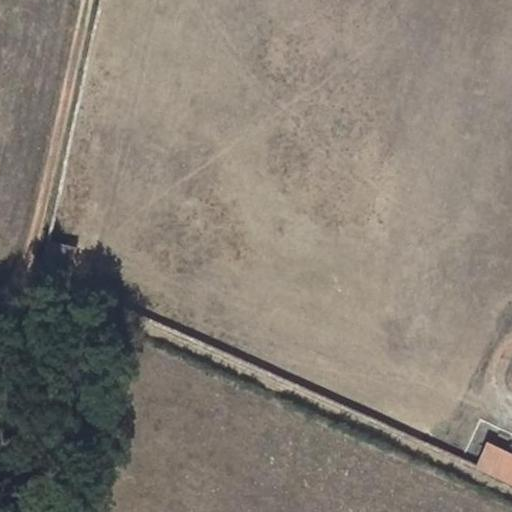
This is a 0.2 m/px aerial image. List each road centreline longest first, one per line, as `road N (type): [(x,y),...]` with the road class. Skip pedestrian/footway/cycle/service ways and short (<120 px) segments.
road 1 (track): [(27,274),(511,491)]
road 2 (track): [(0,313),(27,274),(89,0)]
